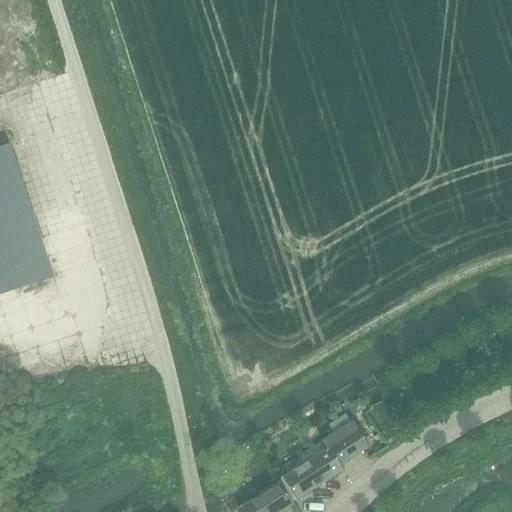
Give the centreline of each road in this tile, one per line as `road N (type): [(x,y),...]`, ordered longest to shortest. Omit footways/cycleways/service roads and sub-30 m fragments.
road 1 (unclassified): [(198,511),(168,362),(52,0)]
road 2 (tertiary): [(340,511),(413,445),(511,397)]
